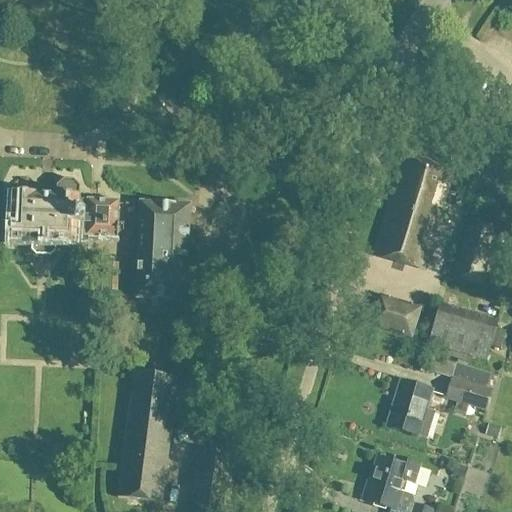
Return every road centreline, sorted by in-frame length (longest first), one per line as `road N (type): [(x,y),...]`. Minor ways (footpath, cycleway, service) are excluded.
road 1 (residential): [(267,511),(393,95)]
road 2 (unclassified): [(511,187),(393,95)]
road 3 (unclassified): [(393,95),(374,78),(434,0)]
